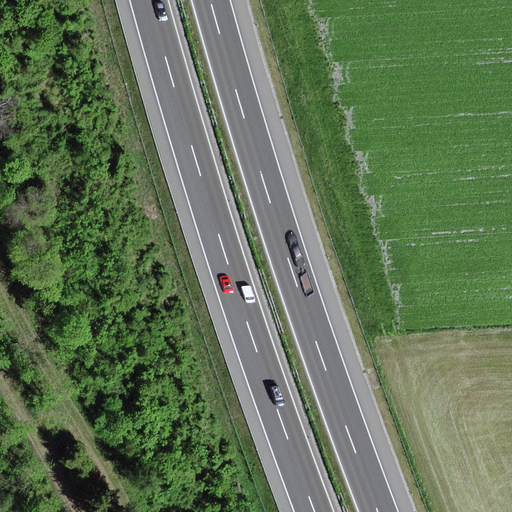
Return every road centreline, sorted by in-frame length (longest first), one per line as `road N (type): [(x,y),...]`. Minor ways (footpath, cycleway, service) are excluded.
road 1 (motorway): [(381,511),(270,194),(213,0)]
road 2 (motorway): [(150,0),(268,393),(312,511)]
